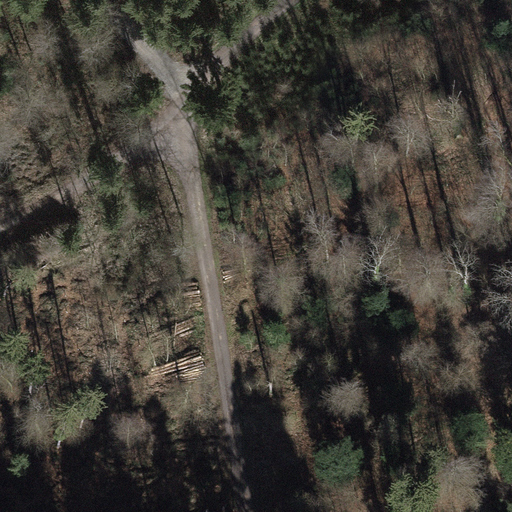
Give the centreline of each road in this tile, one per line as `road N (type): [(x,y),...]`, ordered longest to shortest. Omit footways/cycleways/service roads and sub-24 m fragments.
road 1 (track): [(160,120),(194,198),(248,511)]
road 2 (track): [(160,120),(81,178),(0,223)]
road 3 (track): [(89,0),(188,87)]
road 4 (track): [(282,0),(188,87)]
